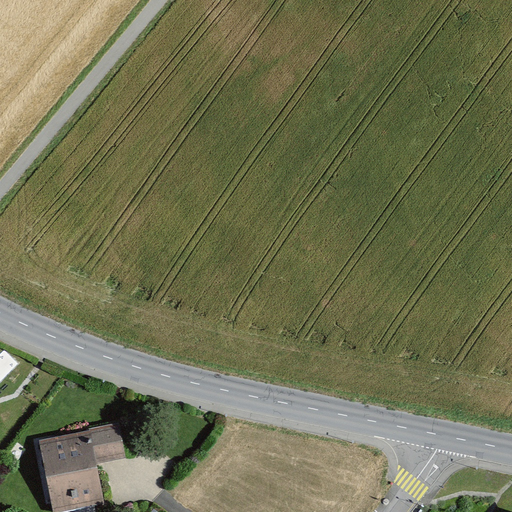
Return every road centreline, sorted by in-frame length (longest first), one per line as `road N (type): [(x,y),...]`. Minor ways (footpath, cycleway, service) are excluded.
road 1 (tertiary): [(0,311),(55,340),(201,387),(444,438)]
road 2 (unclassified): [(0,196),(162,0)]
